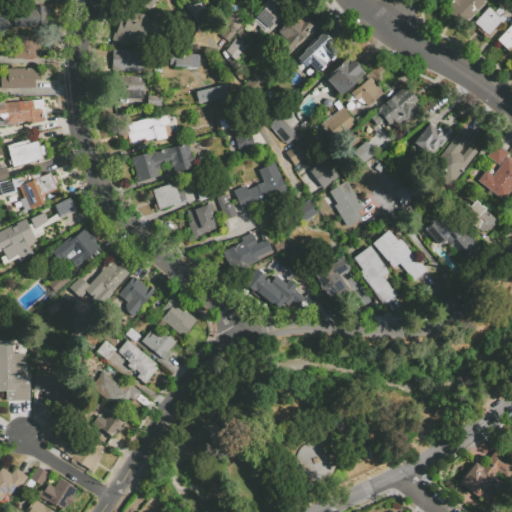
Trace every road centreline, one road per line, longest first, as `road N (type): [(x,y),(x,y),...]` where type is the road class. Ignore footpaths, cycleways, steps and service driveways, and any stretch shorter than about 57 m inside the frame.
road 1 (residential): [(243,341),(119,214),(84,136),(79,74),(96,0)]
road 2 (residential): [(102,511),(186,382),(243,341),(290,330)]
road 3 (residential): [(290,330),(417,331),(444,320),(511,247)]
road 4 (residential): [(327,511),(403,479),(511,408)]
road 5 (residential): [(511,107),(351,0)]
